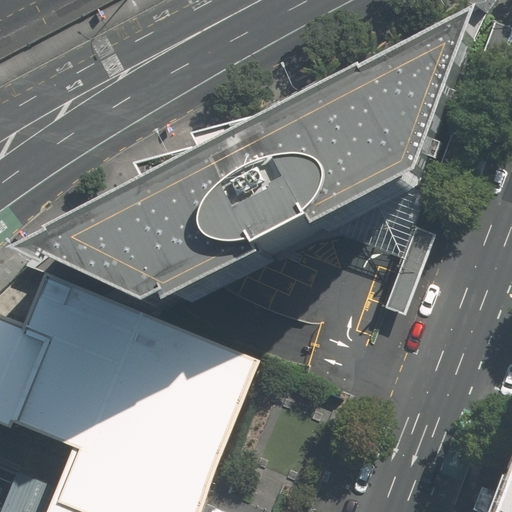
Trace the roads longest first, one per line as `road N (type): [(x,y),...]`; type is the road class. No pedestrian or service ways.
road 1 (primary): [(260,0),(0,153)]
road 2 (primary): [(511,240),(404,511)]
